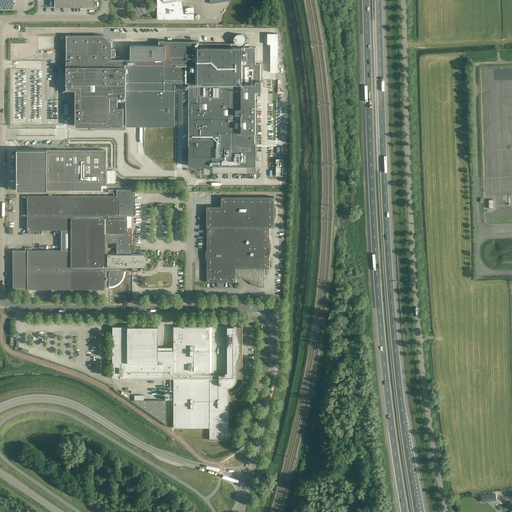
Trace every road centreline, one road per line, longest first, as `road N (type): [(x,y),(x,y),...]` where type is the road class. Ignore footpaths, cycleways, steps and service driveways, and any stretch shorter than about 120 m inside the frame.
road 1 (unclassified): [(445,511),(419,347),(403,0)]
road 2 (motorway): [(366,0),(378,299),(405,511)]
road 3 (motorway): [(417,511),(386,236),(378,0)]
road 4 (unknown): [(179,175),(255,182),(264,173),(265,31),(66,31)]
road 5 (unclassified): [(249,474),(274,371),(274,314),(189,309)]
road 6 (tertiary): [(205,468),(143,446),(66,402),(32,398),(0,407)]
road 7 (unclassified): [(0,99),(5,21),(98,18),(105,0)]
road 8 (unclassified): [(189,309),(31,308),(0,300)]
road 9 (unknown): [(45,132),(115,134),(120,167),(148,172)]
